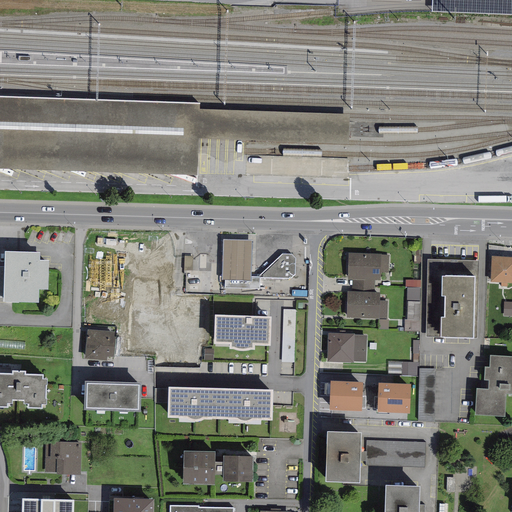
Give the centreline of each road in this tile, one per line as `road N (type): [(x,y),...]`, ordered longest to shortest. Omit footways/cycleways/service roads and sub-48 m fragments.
road 1 (primary): [(0,212),(319,221)]
road 2 (residential): [(306,511),(319,221)]
road 3 (primary): [(319,221),(511,223)]
